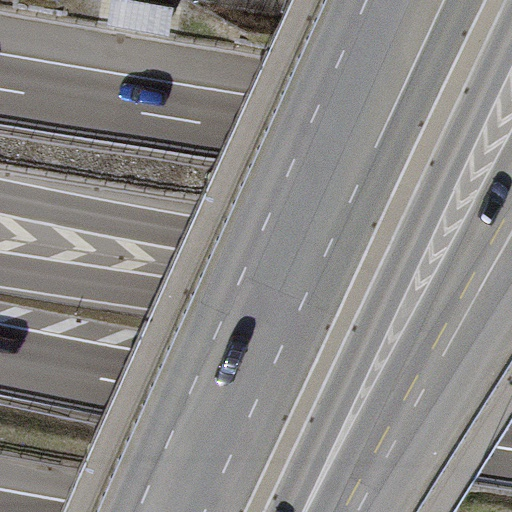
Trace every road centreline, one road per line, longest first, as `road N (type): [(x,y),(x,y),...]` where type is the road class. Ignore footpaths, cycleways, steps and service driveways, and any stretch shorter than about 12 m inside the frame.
road 1 (primary): [(405,16),(179,511)]
road 2 (primary): [(306,511),(373,325),(511,31)]
road 3 (motorway): [(511,449),(0,358)]
road 4 (motorway): [(511,285),(0,196)]
road 5 (motorway): [(511,171),(0,90)]
road 6 (motorway): [(511,344),(0,268)]
road 7 (secondary): [(308,511),(422,345),(511,181)]
